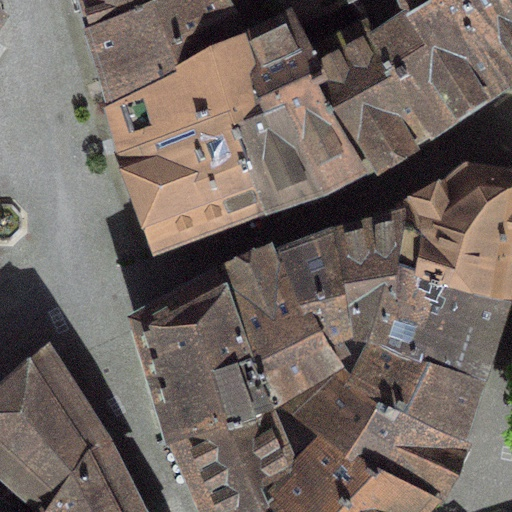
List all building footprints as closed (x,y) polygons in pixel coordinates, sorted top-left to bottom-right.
[(82,0),(85,8),(92,35),(174,0),(82,0)] [(174,0),(92,35),(98,57),(105,79),(228,18),(217,0),(174,0)] [(375,40),(432,136),(435,134),(433,131),(504,84),(505,86),(507,86),(510,84),(497,68),(457,0),(445,0),(417,16),(412,14),(378,38),(375,40)] [(404,0),(412,14),(417,16),(445,0),(404,0)] [(511,0),(457,0),(497,68),(510,84),(511,82),(511,78),(511,77),(511,0)] [(259,36),(322,194),(362,172),(326,108),(328,89),(311,57),(313,56),(293,16),(271,28),(273,31),(259,36)] [(228,18),(105,79),(109,94),(113,110),(185,79),(229,57),(234,46),(228,18)] [(326,108),(362,172),(428,134),(430,137),(432,136),(375,40),(378,38),(372,28),(364,32),(362,33),(313,56),(311,57),(328,89),(326,108)] [(247,118),(266,218),(270,217),(269,213),(322,194),(259,36),(240,46),(247,118)] [(185,79),(113,110),(120,133),(127,156),(247,118),(240,46),(235,49),(234,46),(229,57),(185,79)] [(247,118),(127,156),(145,204),(159,238),(155,240),(159,252),(172,248),(171,245),(257,216),(259,221),(266,218),(247,118)] [(404,218),(397,271),(506,296),(511,257),(511,179),(480,177),(474,169),(463,169),(458,179),(463,188),(404,218)] [(397,271),(404,218),(342,234),(340,230),(335,232),(357,332),(352,333),(356,338),(371,345),(373,340),(388,345),(397,271)] [(215,279),(263,405),(265,408),(266,408),(275,402),(274,398),(333,363),(344,358),(335,338),(352,333),(357,332),(335,232),(329,233),(330,235),(326,236),(327,239),(225,281),(223,276),(215,279)] [(506,296),(397,271),(388,345),(416,354),(478,384),(506,296)] [(169,438),(170,442),(263,405),(215,279),(212,281),(214,286),(141,325),(172,437),(169,438)] [(416,354),(388,345),(373,340),(371,345),(355,379),(350,387),(467,445),(469,441),(463,439),(478,384),(416,354)] [(48,511),(137,511),(106,447),(55,367),(58,363),(50,352),(38,361),(41,365),(0,400),(0,471),(44,511),(48,511),(49,511),(48,511)] [(465,448),(467,445),(350,387),(355,379),(333,363),(274,398),(275,402),(327,438),(329,436),(421,494),(439,502),(441,497),(435,494),(459,445),(465,448)] [(260,511),(259,508),(262,506),(279,489),(290,477),(288,476),(279,480),(279,475),(299,468),(296,465),(266,408),(265,408),(263,405),(170,442),(173,447),(177,445),(208,511),(260,511)] [(437,504),(439,502),(421,494),(329,436),(327,438),(303,462),(296,465),(299,468),(279,475),(279,480),(288,476),(290,477),(279,489),(304,511),(419,511),(429,500),(437,504)] [(304,511),(279,489),(262,506),(259,508),(260,511),(304,511)]
